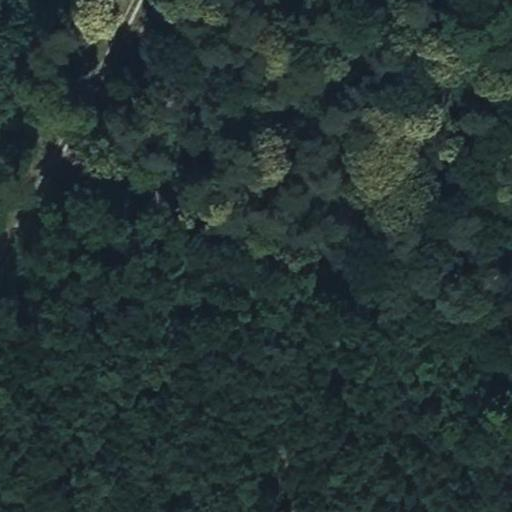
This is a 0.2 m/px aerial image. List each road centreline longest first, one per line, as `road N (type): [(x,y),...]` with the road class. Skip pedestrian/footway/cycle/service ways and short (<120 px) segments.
road 1 (track): [(511,348),(70,122)]
road 2 (track): [(0,256),(134,0)]
